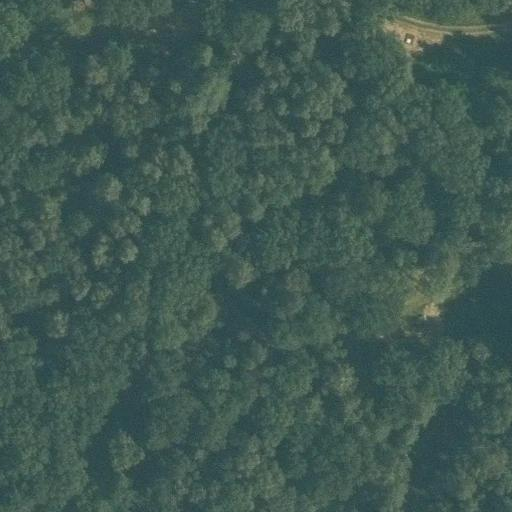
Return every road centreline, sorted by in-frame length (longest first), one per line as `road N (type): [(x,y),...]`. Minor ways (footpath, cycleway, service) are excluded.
road 1 (track): [(465,36),(462,139),(397,293),(375,317),(77,479),(45,511)]
road 2 (track): [(177,0),(0,66)]
road 3 (track): [(511,22),(465,36),(401,0)]
